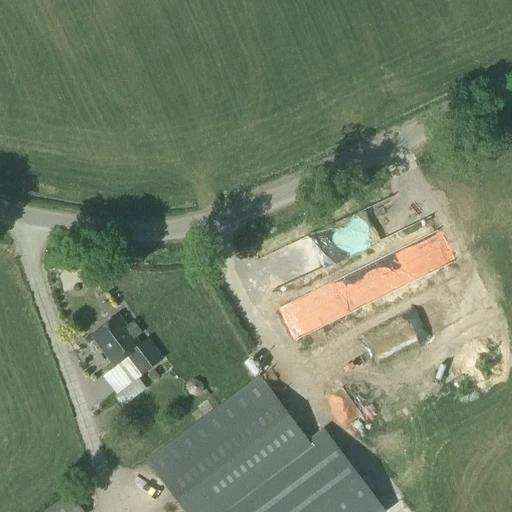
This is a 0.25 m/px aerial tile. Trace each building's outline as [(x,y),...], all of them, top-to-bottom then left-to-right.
[(116,317),(92,336),(115,366),(128,357),(142,375),(161,360),(147,341),(139,347),(133,339),(139,334),(131,324),(125,328),(116,317)] [(258,376),(146,460),(183,511),(251,511),(321,460),(258,376)] [(137,379),(118,393),(112,397),(121,408),(145,389),(137,379)] [(188,389),(191,394),(196,395),(201,392),(202,387),(199,382),(194,381),(190,384),(188,389)] [(81,511),(70,494),(43,511),(81,511)]
